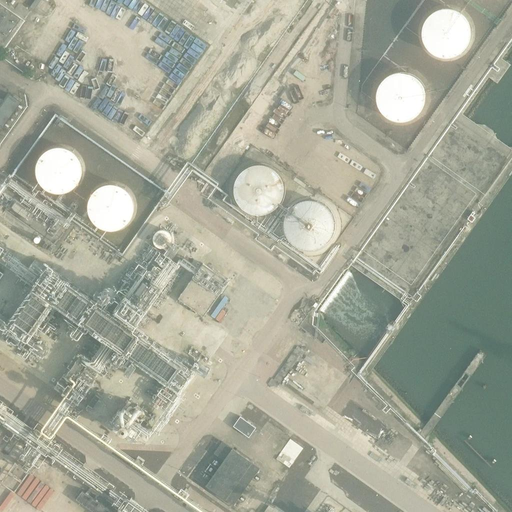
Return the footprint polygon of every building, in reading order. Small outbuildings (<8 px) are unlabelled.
[(39,0),(33,0),(30,6),(34,8),(39,0)] [(220,0),(236,10),(242,0),(220,0)] [(0,41),(2,43),(20,18),(0,4),(0,41)] [(467,48),(467,47),(470,43),(471,38),(472,34),(472,29),(471,24),(468,20),(466,16),(462,13),(459,10),(454,9),(449,8),(445,8),(439,9),(435,11),(431,13),(428,16),(425,21),(423,25),(422,30),(422,35),(423,40),(425,45),(427,49),(431,52),(435,55),(440,57),(445,58),(450,58),(455,57),(459,55),(463,52),(467,48)] [(385,116),(389,119),(392,120),(395,121),(399,122),(404,122),(409,121),(413,119),(416,117),(420,114),(423,110),(425,105),(426,101),(426,96),(426,91),(424,87),(422,82),(418,78),(415,76),(410,73),(406,72),(401,72),(395,72),(391,74),(387,76),(383,80),(380,84),(378,88),(376,93),(376,98),(377,103),(379,108),(381,112),(385,116)] [(8,92),(0,104),(0,125),(2,127),(20,101),(8,92)] [(84,171),(84,170),(83,166),(82,162),(80,157),(77,154),(73,150),(70,148),(64,147),(60,146),(55,147),(52,148),(47,150),(44,153),(40,156),(38,160),(37,164),(36,169),(36,174),(38,178),(40,183),(43,187),(47,190),(51,192),(55,193),(59,194),(65,193),(68,192),(72,191),(76,188),(79,184),(82,179),(83,175),(84,171)] [(284,189),(284,184),(282,179),(280,175),(276,170),(272,167),(268,165),(263,164),(258,164),(253,164),(250,166),(244,169),(241,172),(238,176),(236,180),(235,185),(235,189),(235,194),(237,199),(239,203),(242,206),(246,210),(250,212),(255,213),(260,213),(264,213),(268,212),(273,210),(277,206),(280,203),(282,199),(284,194),(284,189)] [(135,209),(135,208),(135,203),(134,200),(131,195),(128,192),(124,188),(120,186),(116,185),(111,185),(107,185),(102,187),(99,188),(94,192),(91,196),(89,200),(88,204),(88,209),(88,213),(89,217),(91,221),(94,225),(98,228),(102,230),(107,232),(111,232),(116,232),(121,230),(125,228),(129,225),(132,221),(134,217),(135,213),(135,209)] [(335,225),(335,220),(333,215),(331,211),(329,207),(325,204),(321,202),(316,200),(312,199),(306,199),(302,200),(297,202),(293,206),(289,209),(287,214),(285,219),(284,223),(285,228),(286,233),(288,238),(291,242),(295,245),(299,248),(304,249),(309,250),(314,250),(318,249),(322,247),(327,244),(331,239),(333,235),(335,230),(335,225)] [(393,218),(376,223),(378,230),(371,232),(373,240),(379,238),(380,240),(386,238),(385,234),(386,233),(385,229),(395,227),(393,218)] [(125,356),(138,338),(114,320),(101,338),(125,356)] [(233,426),(249,437),(256,427),(240,416),(233,426)] [(206,485),(234,505),(260,468),(223,441),(214,453),(224,460),(206,485)] [(113,511),(83,490),(76,499),(93,511),(113,511)]
